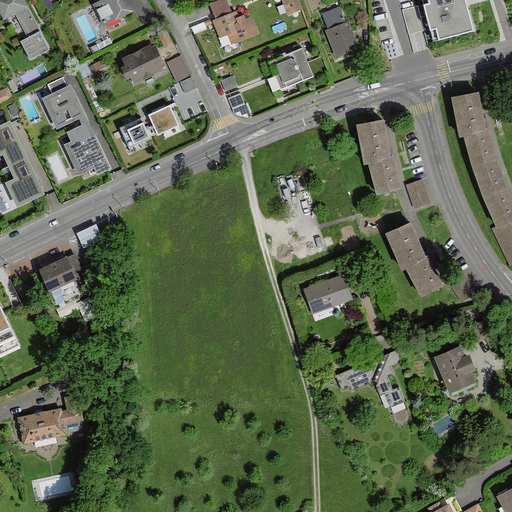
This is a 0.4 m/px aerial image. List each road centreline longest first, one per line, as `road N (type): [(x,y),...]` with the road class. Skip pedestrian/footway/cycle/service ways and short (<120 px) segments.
road 1 (tertiary): [(0,253),(234,145)]
road 2 (residential): [(418,80),(460,221),(509,293)]
road 3 (residential): [(166,0),(234,145)]
road 4 (tertiary): [(386,87),(312,104),(258,126),(242,142)]
road 5 (tertiary): [(242,142),(386,87)]
